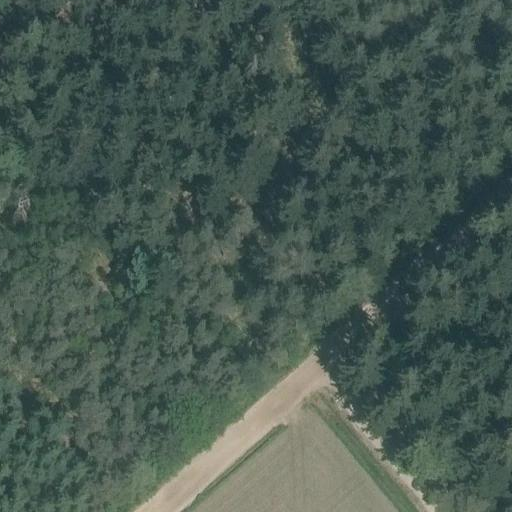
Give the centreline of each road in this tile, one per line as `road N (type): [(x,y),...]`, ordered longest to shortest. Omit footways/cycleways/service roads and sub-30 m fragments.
road 1 (track): [(153,511),(511,197)]
road 2 (track): [(309,375),(423,511)]
